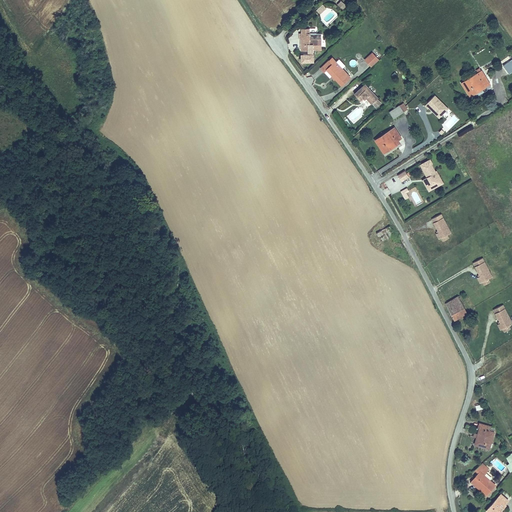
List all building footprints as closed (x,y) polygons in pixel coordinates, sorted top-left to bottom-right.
[(319,10),(326,5),(322,1),(316,7),(319,10)] [(298,47),(305,47),(305,45),(310,45),(310,47),(319,46),(319,37),(315,37),(315,35),(313,35),(312,34),(310,35),(306,35),(306,28),(295,29),(296,35),(298,35),(300,35),(300,39),(298,40),(298,47)] [(511,66),(511,61),(503,49),(497,53),(501,58),(499,60),(501,63),(499,65),(504,72),(511,66)] [(377,57),(370,51),(363,58),(368,62),(369,64),(377,57)] [(349,75),(334,59),(330,61),(326,58),(318,66),(322,69),(325,67),(334,77),(340,83),(349,75)] [(333,79),(334,77),(325,67),(322,69),(328,76),(329,75),(333,79)] [(474,83),(482,78),(476,69),(457,81),(465,93),(476,87),(474,83)] [(485,84),(482,78),(474,83),(476,87),(465,93),(467,96),(485,84)] [(363,83),(352,92),(358,98),(361,96),(362,94),(364,96),(369,102),(370,101),(374,105),(378,102),(375,97),(363,83)] [(427,105),(429,108),(431,106),(438,114),(446,106),(433,93),(422,103),(425,107),(427,105)] [(391,115),(405,107),(402,102),(401,100),(387,108),(391,115)] [(431,106),(429,108),(437,115),(438,114),(431,106)] [(395,135),(389,124),(369,137),(378,150),(388,143),(386,140),(395,135)] [(418,167),(423,175),(424,177),(422,179),(426,186),(429,184),(429,182),(437,178),(434,173),(433,173),(427,162),(418,167)] [(401,169),(394,174),(397,179),(405,175),(401,169)] [(424,177),(423,175),(418,177),(425,189),(439,181),(437,178),(429,182),(429,184),(426,186),(422,179),(424,177)] [(435,237),(437,236),(442,233),(447,230),(437,212),(430,217),(436,228),(437,229),(434,231),(432,232),(435,237)] [(395,236),(391,226),(377,233),(381,242),(395,236)] [(470,260),(473,264),(480,260),(477,256),(470,260)] [(480,260),(473,264),(477,270),(478,271),(475,273),(474,274),(477,279),(478,278),(482,276),(488,273),(480,260)] [(447,312),(450,318),(458,314),(453,304),(458,301),(455,295),(442,302),(447,312)] [(453,304),(458,314),(464,311),(458,301),(453,304)] [(495,328),(497,327),(503,323),(507,321),(497,303),(489,307),(496,318),(497,319),(494,321),(493,322),(495,328)] [(486,441),(492,421),(476,415),(473,423),(475,424),(471,437),(486,441)] [(483,488),(493,478),(483,467),(488,462),(480,454),(473,460),(476,464),(467,472),(483,488)] [(480,502),(489,510),(496,503),(493,501),(503,491),(496,485),(480,502)]
